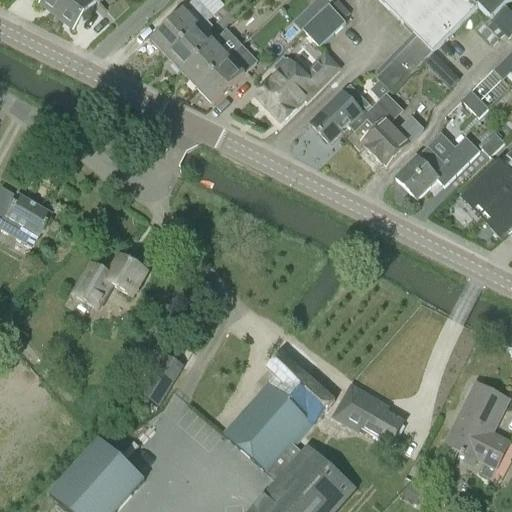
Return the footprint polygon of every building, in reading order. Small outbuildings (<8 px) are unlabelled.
[(71,0),(46,0),(42,6),(58,18),(71,0)] [(104,0),(71,0),(58,18),(74,31),(94,4),(99,7),(104,0)] [(511,0),(375,0),(417,40),(377,82),(393,97),(478,10),(488,20),(482,25),(490,33),(509,13),(505,8),(511,1),(511,0)] [(197,1),(153,44),(167,59),(212,17),(197,1)] [(121,3),(106,17),(114,26),(129,13),(121,3)] [(320,52),(346,27),(329,9),(303,34),(320,52)] [(490,33),(482,25),(477,31),(494,48),(505,36),(509,41),(511,37),(511,15),(509,13),(490,33)] [(212,17),(167,59),(182,75),(219,39),(212,32),(215,30),(210,24),(215,20),(212,17)] [(219,39),(182,75),(197,90),(228,61),(241,49),(226,32),(219,39)] [(511,56),(510,55),(499,66),(511,78),(511,56)] [(308,83),(286,59),(275,70),(279,75),(254,98),(281,127),(305,104),(306,105),(339,72),(329,62),(308,83)] [(228,61),(197,90),(213,107),(250,71),(245,65),(238,71),(228,61)] [(449,71),(440,80),(449,89),(458,80),(449,71)] [(350,90),(343,98),(312,128),(330,147),(348,129),(354,135),(370,120),(367,118),(369,116),(366,112),(369,109),(350,90)] [(487,112),(470,95),(461,104),(477,121),(487,112)] [(370,120),(354,135),(355,136),(348,143),(361,155),(365,151),(382,168),(383,167),(387,170),(424,133),(411,121),(397,135),(390,129),(397,122),(394,119),(401,112),(386,98),(369,116),(367,118),(370,120)] [(490,161),(504,147),(493,135),(478,149),(490,161)] [(441,138),(396,183),(417,204),(437,183),(444,190),(479,156),(466,142),(455,152),(441,138)] [(511,160),(506,166),(502,170),(498,166),(466,197),(486,218),(506,239),(511,232),(511,160)] [(0,191),(0,233),(30,251),(37,240),(38,240),(50,219),(16,200),(14,204),(11,202),(13,199),(0,191)] [(132,299),(146,275),(120,260),(110,278),(92,267),(74,298),(97,312),(111,287),(132,299)] [(392,448),(403,427),(373,410),(376,406),(351,392),(340,410),(332,406),(333,404),(282,357),(266,373),(274,380),(223,437),(277,486),(253,511),(339,511),(356,494),(307,451),(302,456),(295,450),(314,428),(325,416),(345,427),(348,423),(392,448)] [(183,371),(165,360),(142,399),(159,409),(183,371)] [(510,445),(494,436),(510,403),(476,386),(458,421),(461,423),(448,449),(479,464),(485,467),(481,477),(492,482),(510,445)] [(99,444),(49,500),(62,511),(119,511),(144,484),(99,444)] [(403,499),(417,507),(425,493),(412,485),(403,499)]
